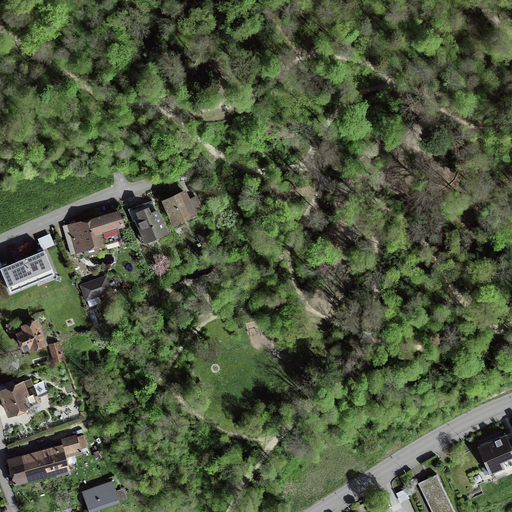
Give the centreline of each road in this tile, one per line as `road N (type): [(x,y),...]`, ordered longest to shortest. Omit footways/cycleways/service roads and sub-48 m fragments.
road 1 (residential): [(318,511),(461,422),(511,400)]
road 2 (residential): [(183,168),(0,241)]
road 3 (track): [(0,29),(110,99),(164,107)]
